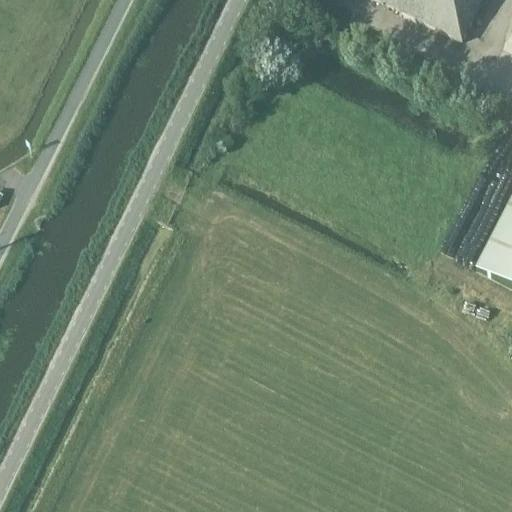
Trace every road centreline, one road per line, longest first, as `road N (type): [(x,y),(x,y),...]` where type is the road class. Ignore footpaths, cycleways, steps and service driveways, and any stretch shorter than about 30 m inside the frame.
road 1 (tertiary): [(236,0),(0,485)]
road 2 (unclassified): [(0,254),(126,0)]
road 3 (track): [(511,90),(346,0)]
